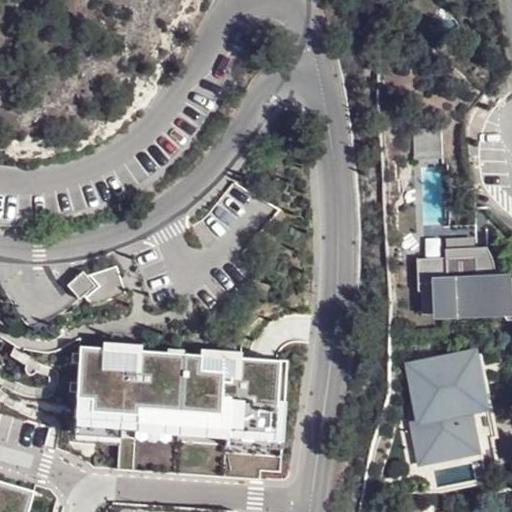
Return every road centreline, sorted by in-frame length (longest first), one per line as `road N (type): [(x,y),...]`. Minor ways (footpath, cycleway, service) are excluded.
road 1 (residential): [(313,511),(341,291),(336,158),(320,66)]
road 2 (residential): [(320,66),(271,97),(191,197),(145,225),(42,248),(0,240)]
road 3 (residential): [(253,0),(228,14),(149,133),(101,168),(49,182),(0,180)]
